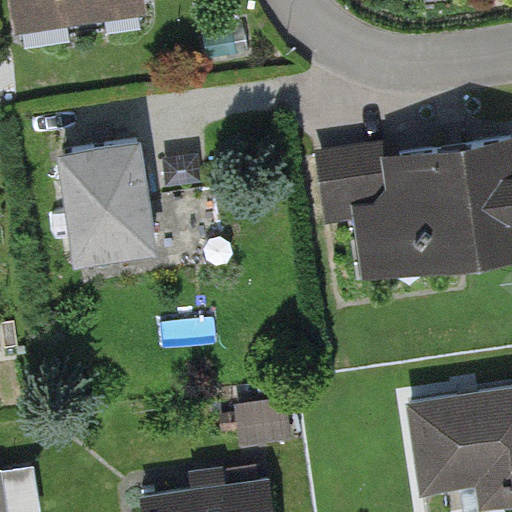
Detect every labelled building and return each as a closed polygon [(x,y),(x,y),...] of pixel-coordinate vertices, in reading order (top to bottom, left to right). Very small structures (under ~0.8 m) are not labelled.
[(23,0),(27,23),(154,8),(152,0),(23,0)] [(143,123),(55,135),(70,251),(158,239),(143,123)] [(391,141),(325,153),(336,216),(363,211),(374,271),(511,245),(511,132),(393,154),(391,141)] [(511,380),(421,397),(437,485),(491,475),(496,503),(511,500),(511,380)] [(288,511),(283,472),(142,494),(144,511),(288,511)]
